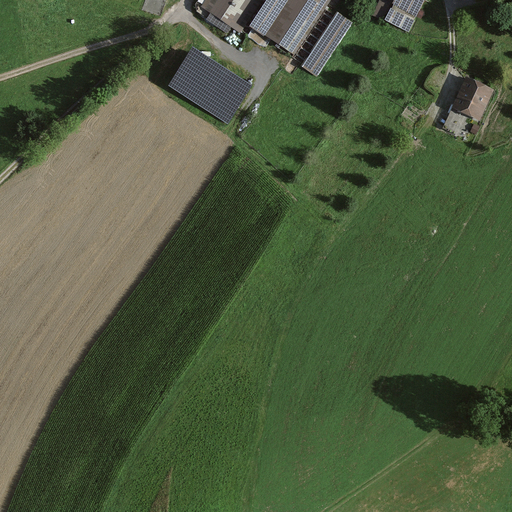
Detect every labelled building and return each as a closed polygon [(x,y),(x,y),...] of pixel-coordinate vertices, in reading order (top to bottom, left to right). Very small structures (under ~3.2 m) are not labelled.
[(253,0),(208,0),(203,8),(234,29),(253,0)] [(270,0),(252,27),(292,53),(328,0),(270,0)] [(425,0),(381,0),(373,16),(407,35),(425,0)] [(351,23),(338,14),(304,67),(317,76),(351,23)] [(248,87),(194,52),(171,86),(226,121),(248,87)] [(495,91),(468,77),(442,129),(462,139),(474,118),(480,121),(495,91)]
